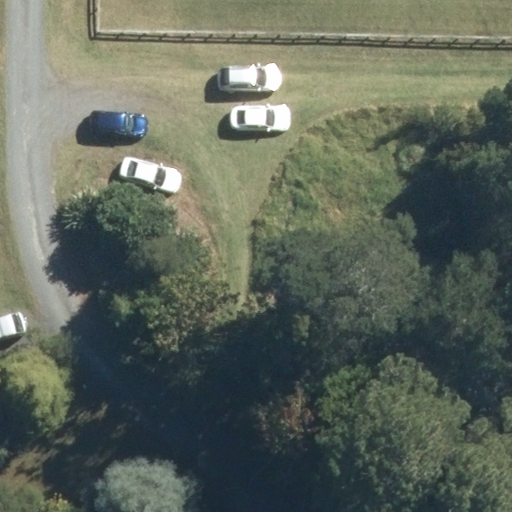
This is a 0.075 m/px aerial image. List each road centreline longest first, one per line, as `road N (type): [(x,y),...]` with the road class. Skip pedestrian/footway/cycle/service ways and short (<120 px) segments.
road 1 (track): [(222,511),(77,343),(33,158),(38,0)]
road 2 (track): [(35,102),(511,112)]
